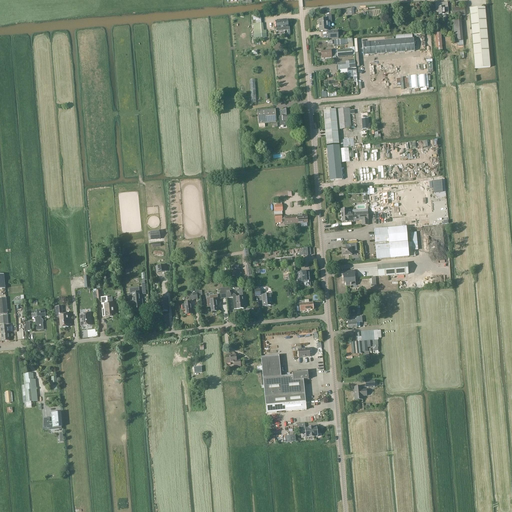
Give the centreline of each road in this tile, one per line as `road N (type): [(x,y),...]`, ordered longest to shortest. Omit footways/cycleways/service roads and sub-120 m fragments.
road 1 (unclassified): [(0,349),(328,315)]
road 2 (unclassified): [(328,315),(301,9)]
road 3 (unclassified): [(345,511),(328,315)]
